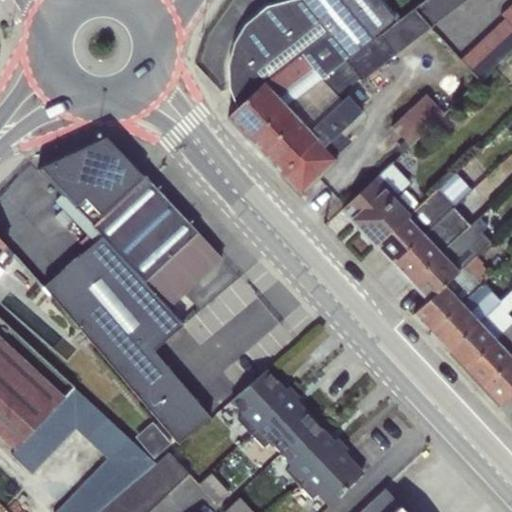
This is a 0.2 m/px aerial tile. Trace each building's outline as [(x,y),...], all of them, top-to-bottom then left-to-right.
[(228,87),(236,108),(300,53),(320,78),(395,22),(377,0),(294,0),(266,7),(244,25),(233,44),(227,65),(228,87)] [(424,0),(413,8),(430,27),(465,0),(424,0)] [(511,1),(500,14),(511,24),(511,1)] [(320,78),(244,136),(280,174),(315,140),(308,132),(347,97),(347,92),(345,89),(357,79),(360,81),(430,27),(413,8),(395,22),(320,78)] [(511,27),(503,18),(458,60),(477,81),(511,48),(511,27)] [(320,78),(300,53),(236,108),(226,117),(244,136),(320,78)] [(424,94),(389,126),(409,146),(443,113),(424,94)] [(315,140),(280,174),(299,194),(337,158),(334,156),(351,141),(344,135),(365,117),(347,97),(308,132),(315,140)] [(92,228),(146,178),(144,175),(143,177),(105,138),(37,169),(60,195),(54,200),(94,243),(101,237),(92,228)] [(391,163),(378,175),(397,195),(409,183),(391,163)] [(378,175),(341,210),(375,246),(412,211),(397,195),(378,175)] [(220,257),(146,178),(92,228),(101,237),(167,307),(220,257)] [(412,211),(375,246),(392,264),(452,207),(454,206),(437,187),(412,211)] [(392,264),(409,282),(469,226),(452,207),(392,264)] [(469,226),(409,282),(426,300),(475,255),(488,242),(479,233),(486,227),(478,218),(469,226)] [(167,307),(101,237),(94,243),(44,288),(177,445),(207,418),(148,356),(183,324),(167,307)] [(0,242),(0,270),(12,256),(0,242)] [(426,300),(412,314),(413,315),(412,315),(429,333),(481,284),(490,275),(481,265),(482,263),(475,255),(426,300)] [(481,284),(429,333),(447,352),(499,302),(481,284)] [(511,289),(499,302),(447,352),(464,370),(511,324),(511,319),(506,313),(511,306),(511,289)] [(310,354),(332,333),(320,321),(298,342),(310,354)] [(511,324),(464,370),(481,388),(511,358),(511,324)] [(0,437),(13,450),(65,396),(0,335),(0,437)] [(511,358),(481,388),(498,406),(511,393),(511,358)] [(249,433),(293,392),(288,387),(282,392),(265,372),(228,402),(240,414),(235,419),(249,433)] [(73,387),(65,396),(13,450),(10,453),(31,473),(74,428),(106,458),(54,511),(95,511),(97,511),(108,501),(119,492),(132,481),(143,472),(155,462),(73,387)] [(293,392),(249,433),(262,448),(268,443),(279,455),(313,423),(298,407),(297,408),(293,404),(299,399),(293,392)] [(152,421),(134,437),(153,458),(171,443),(152,421)] [(313,423),(279,455),(288,465),(283,470),(297,484),(342,444),(336,439),(331,444),(327,439),(328,438),(313,423)] [(342,444),(297,484),(311,499),(316,495),(328,507),(362,474),(347,458),(346,459),(342,455),(347,450),(342,444)] [(155,462),(176,485),(188,473),(168,452),(155,462)] [(176,485),(155,462),(143,472),(164,496),(176,485)] [(155,505),(164,496),(143,472),(132,481),(155,505)] [(210,473),(198,484),(216,504),(228,493),(210,473)] [(147,511),(155,505),(132,481),(119,492),(137,511),(147,511)] [(391,511),(399,505),(384,489),(359,511),(391,511)] [(118,511),(137,511),(119,492),(108,501),(118,511)] [(250,511),(237,498),(223,511),(250,511)] [(118,511),(108,501),(97,511),(118,511)]
